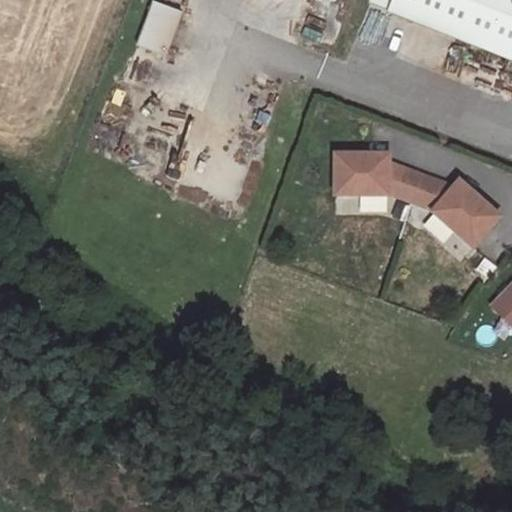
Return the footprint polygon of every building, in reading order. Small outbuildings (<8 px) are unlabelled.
[(511,0),(374,0),(511,49),(511,0)] [(190,17),(161,6),(157,16),(186,27),(190,17)] [(178,49),(186,27),(157,16),(149,38),(178,49)] [(178,49),(149,38),(145,49),(174,60),(178,49)] [(390,155),(336,154),(336,194),(389,195),(389,192),(412,200),(422,175),(390,163),(390,155)] [(455,188),(422,175),(412,200),(435,209),(433,211),(473,247),(500,218),(460,182),(455,188)] [(437,217),(427,229),(443,242),(453,230),(437,217)] [(485,258),(476,272),(490,281),(499,267),(485,258)] [(511,304),(504,297),(494,307),(511,325),(511,304)]
